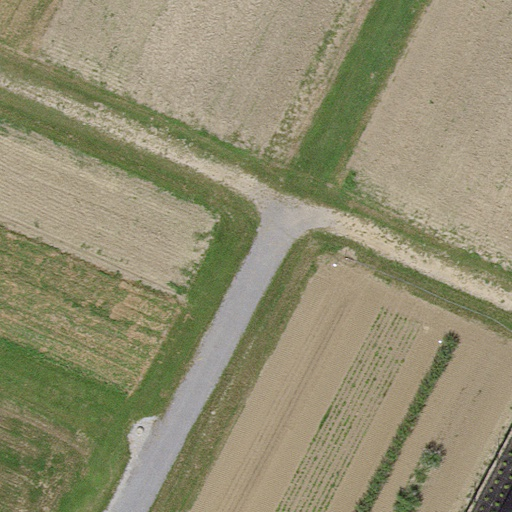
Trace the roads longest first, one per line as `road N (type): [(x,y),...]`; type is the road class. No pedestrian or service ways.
road 1 (track): [(511,302),(154,146)]
road 2 (track): [(126,511),(291,208)]
